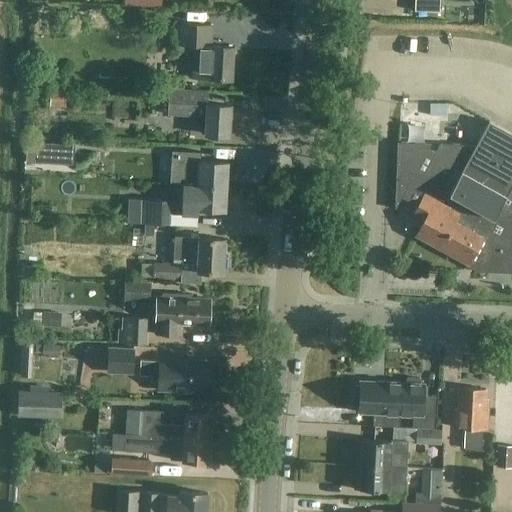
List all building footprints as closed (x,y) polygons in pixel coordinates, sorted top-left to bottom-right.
[(440,13),(440,0),(414,0),(414,12),(440,13)] [(487,20),(487,5),(455,7),(456,22),(487,20)] [(179,25),(178,51),(192,52),(191,78),(231,79),(233,47),(210,46),(211,26),(179,25)] [(377,55),(403,54),(402,38),(376,39),(377,55)] [(206,105),(206,100),(207,91),(182,90),(168,90),(167,114),(205,116),(204,134),(229,135),(230,106),(206,105)] [(52,106),(69,105),(69,92),(51,93),(52,106)] [(424,220),(416,234),(475,268),(473,272),(511,273),(511,200),(507,209),(500,205),(511,183),(511,133),(489,121),(456,181),(449,177),(466,145),(439,144),(435,153),(428,149),(431,144),(397,142),(394,210),(401,197),(417,206),(413,214),(424,220)] [(179,145),(163,145),(163,156),(179,156),(179,145)] [(198,169),(198,186),(226,187),(228,162),(200,161),(200,156),(184,155),(184,169),(198,169)] [(225,212),(226,187),(198,186),(182,186),(181,215),(197,216),(198,211),(225,212)] [(141,200),(140,224),(169,225),(170,201),(141,200)] [(175,236),(174,260),(173,264),(153,263),(152,278),(161,278),(161,282),(201,284),(202,272),(222,273),(222,269),(226,268),(226,259),(223,256),(224,239),(175,236)] [(150,302),(151,282),(124,280),(123,301),(150,302)] [(193,324),(207,324),(209,325),(209,323),(212,322),(212,312),(210,310),(211,300),(192,299),(192,295),(162,293),(162,298),(156,297),(154,322),(157,322),(156,335),(177,336),(178,323),(180,323),(181,325),(190,326),(193,324)] [(147,344),(149,317),(122,316),(122,328),(118,328),(117,342),(147,344)] [(32,342),(22,342),(20,375),(31,375),(32,342)] [(107,371),(132,373),(133,347),(108,346),(107,371)] [(158,381),(157,389),(175,390),(178,393),(184,393),(187,390),(206,391),(206,383),(209,383),(210,371),(207,371),(207,362),(159,360),(159,361),(139,360),(139,375),(151,375),(151,381),(158,381)] [(408,384),(403,384),(401,416),(415,416),(414,428),(435,429),(437,402),(425,402),(426,385),(420,385),(421,380),(408,379),(408,384)] [(399,427),(399,414),(401,382),(360,380),(359,386),(353,386),(352,407),(358,407),(358,412),(373,413),(373,425),(399,427)] [(465,449),(481,450),(482,430),(488,430),(489,400),(485,400),(486,389),(459,388),(458,409),(454,409),(453,428),(466,429),(465,449)] [(17,416),(61,417),(62,391),(18,389),(17,416)] [(162,412),(127,410),(126,434),(211,439),(212,415),(185,413),(184,426),(161,425),(162,412)] [(416,444),(441,445),(442,431),(417,429),(416,444)] [(209,463),(211,439),(126,434),(125,450),(170,453),(170,460),(182,460),(182,461),(209,463)] [(355,465),(390,467),(407,468),(408,441),(391,440),(391,442),(356,440),(356,442),(358,442),(358,450),(356,452),(355,465)] [(511,446),(497,445),(495,467),(511,467),(511,446)] [(411,449),(410,466),(442,467),(443,450),(411,449)] [(111,473),(112,473),(150,475),(151,459),(112,457),(111,473)] [(177,472),(179,462),(161,459),(159,469),(177,472)] [(407,468),(390,467),(355,465),(355,476),(357,478),(356,486),(353,486),(353,489),(388,491),(388,493),(405,494),(405,492),(407,492),(408,481),(406,481),(407,468)] [(116,511),(158,511),(158,510),(167,511),(166,511),(205,511),(207,493),(180,492),(180,495),(159,494),(159,493),(117,490),(116,511)] [(417,493),(416,505),(440,506),(441,494),(417,493)]
